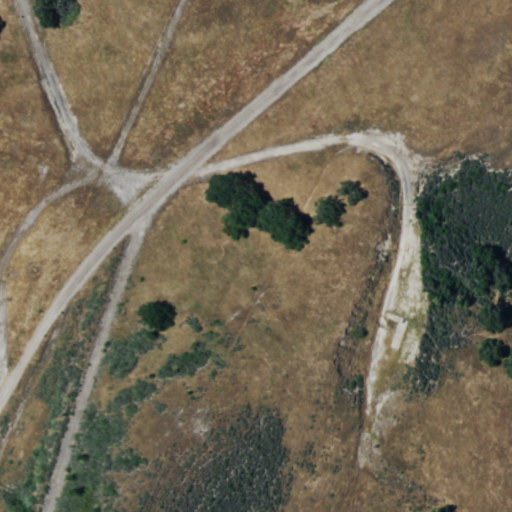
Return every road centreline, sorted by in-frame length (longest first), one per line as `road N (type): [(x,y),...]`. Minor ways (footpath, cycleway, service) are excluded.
road 1 (residential): [(379,0),(160,185),(103,316),(43,511)]
road 2 (residential): [(394,306),(413,205),(405,167),(383,145),(339,136),(185,168)]
road 3 (residential): [(0,407),(4,249),(79,150)]
road 4 (residential): [(126,182),(125,215),(48,316),(1,406)]
road 5 (residential): [(160,185),(126,182),(79,150),(22,0)]
